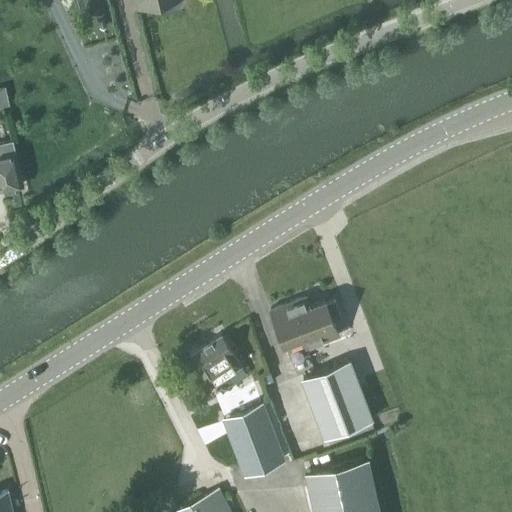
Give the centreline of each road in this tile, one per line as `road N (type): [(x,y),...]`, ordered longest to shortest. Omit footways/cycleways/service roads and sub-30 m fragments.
road 1 (tertiary): [(511,107),(417,145),(0,400)]
road 2 (unclassified): [(0,260),(163,148),(387,33),(472,0)]
